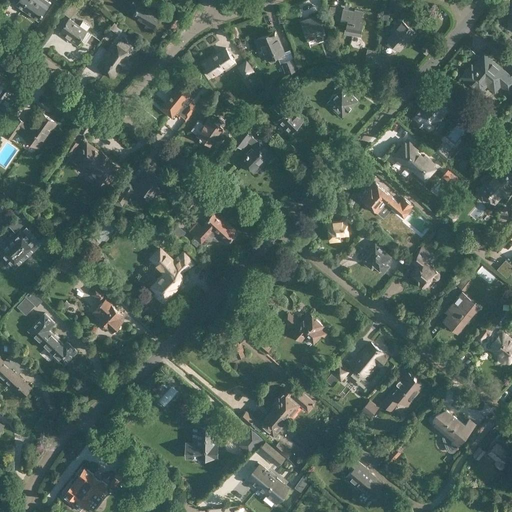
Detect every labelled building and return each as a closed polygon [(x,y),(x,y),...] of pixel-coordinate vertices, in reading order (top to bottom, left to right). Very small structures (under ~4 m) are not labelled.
[(18,0),(16,4),(38,20),(47,8),(38,1),(38,0),(18,0)] [(76,8),(81,0),(73,0),(70,4),(76,8)] [(132,0),(139,4),(132,16),(146,23),(144,28),(151,32),(161,14),(145,5),(147,0),(132,0)] [(361,33),(364,21),(361,20),(363,11),(354,10),(354,11),(343,9),(340,20),(347,21),(345,32),(353,34),(353,31),(361,33)] [(301,20),(307,40),(315,38),(316,42),(327,38),(323,25),(329,23),(325,12),(301,20)] [(59,32),(78,45),(81,39),(86,42),(91,35),(87,32),(88,30),(87,30),(90,26),(83,21),(80,24),(69,17),(59,32)] [(390,30),(393,33),(387,40),(399,50),(404,43),(406,45),(416,33),(400,19),(390,30)] [(276,56),(285,52),(277,32),(276,33),(275,30),(255,38),(258,47),(261,46),(267,60),(268,59),(269,61),(272,62),(275,61),(277,58),(276,56)] [(114,41),(97,66),(114,78),(120,70),(129,57),(131,53),(128,51),(133,45),(121,37),(117,43),(114,41)] [(236,63),(226,48),(203,62),(212,76),(227,66),(229,68),(236,63)] [(387,67),(388,55),(378,54),(377,66),(387,67)] [(473,67),(471,65),(461,77),(476,89),(483,82),(494,92),(500,85),(508,92),(511,87),(511,77),(496,64),(494,66),(482,56),(473,67)] [(293,58),(282,62),(286,74),(297,69),(293,58)] [(238,66),(245,76),(254,71),(246,60),(238,66)] [(322,78),(331,77),(331,70),(331,69),(322,69),(322,78)] [(172,117),(175,114),(179,118),(180,117),(186,121),(197,107),(190,101),(200,90),(192,83),(187,89),(180,83),(162,105),(160,107),(172,117)] [(358,100),(343,85),(335,94),(333,94),(330,96),(330,99),(326,103),(341,117),(358,100)] [(8,88),(0,98),(0,111),(5,115),(19,96),(8,88)] [(443,92),(438,88),(413,117),(419,122),(417,124),(422,128),(423,126),(428,130),(438,118),(441,118),(443,115),(443,113),(453,101),(448,96),(450,94),(445,90),(443,92)] [(279,118),(290,107),(292,109),(294,106),(282,94),(269,107),(279,118)] [(461,98),(454,105),(466,116),(473,109),(461,98)] [(299,106),(306,113),(311,108),(304,101),(299,106)] [(302,120),(292,109),(290,107),(279,118),(278,120),(290,132),(302,120)] [(39,148),(58,122),(40,109),(29,125),(24,122),(25,121),(18,117),(5,135),(12,139),(17,132),(39,148)] [(209,117),(203,124),(198,120),(191,130),(197,134),(196,134),(209,144),(219,131),(229,139),(236,130),(242,121),(234,116),(228,124),(225,122),(222,126),(209,117)] [(252,136),(242,129),(233,141),(242,148),(247,141),(248,141),(252,136)] [(70,156),(79,143),(72,138),(63,151),(70,156)] [(419,147),(409,139),(407,141),(405,139),(392,154),(406,166),(407,164),(414,170),(413,170),(423,179),(424,179),(425,180),(437,166),(435,164),(436,162),(425,153),(423,155),(417,150),(419,147)] [(245,154),(240,159),(238,161),(243,167),(246,165),(252,170),(264,158),(268,163),(274,157),(260,142),(246,155),(245,154)] [(105,186),(119,167),(110,160),(110,159),(100,151),(99,153),(86,143),(82,149),(81,148),(75,156),(81,160),(77,164),(96,177),(95,179),(105,186)] [(504,156),(511,148),(507,143),(499,151),(504,156)] [(441,145),(435,151),(446,161),(451,154),(441,145)] [(511,154),(504,163),(502,162),(496,169),(493,167),(481,180),(484,182),(474,194),(483,201),(487,197),(495,204),(502,196),(503,197),(511,187),(511,154)] [(146,168),(134,186),(129,182),(127,185),(133,190),(131,193),(135,196),(138,195),(141,191),(154,200),(158,194),(161,193),(164,189),(163,185),(166,182),(146,168)] [(448,169),(442,176),(453,185),(459,178),(448,169)] [(376,182),(362,199),(366,202),(364,205),(370,210),(372,207),(378,212),(387,201),(404,216),(412,206),(403,197),(399,202),(376,182)] [(133,190),(127,185),(117,199),(123,204),(131,193),(133,190)] [(195,199),(190,197),(185,204),(189,207),(195,199)] [(442,213),(453,223),(458,216),(454,212),(458,208),(452,202),(442,213)] [(18,206),(13,210),(17,215),(22,210),(18,206)] [(15,231),(29,218),(23,211),(9,224),(15,231)] [(128,221),(137,225),(141,215),(133,211),(128,221)] [(356,218),(347,211),(341,217),(340,219),(327,221),(327,222),(326,222),(326,228),(328,227),(329,237),(349,235),(347,221),(348,221),(349,222),(351,224),(356,218)] [(234,236),(235,234),(213,213),(205,222),(206,223),(202,227),(197,222),(189,231),(196,237),(192,241),(197,246),(201,242),(202,242),(214,229),(228,242),(230,240),(232,240),(234,238),(234,236)] [(170,220),(165,217),(161,223),(166,226),(170,220)] [(360,233),(365,237),(371,230),(366,226),(360,233)] [(30,238),(34,235),(26,227),(1,251),(15,267),(37,246),(30,238)] [(427,237),(432,241),(437,234),(432,230),(427,237)] [(372,250),(363,261),(370,267),(372,265),(378,270),(379,268),(384,272),(389,265),(385,263),(391,256),(378,245),(380,243),(375,239),(368,247),(372,250)] [(69,248),(75,254),(81,248),(74,242),(70,246),(69,248)] [(182,275),(181,274),(181,272),(194,263),(188,253),(179,258),(180,259),(177,262),(160,247),(151,257),(165,270),(150,285),(156,291),(155,293),(164,301),(178,287),(177,285),(180,282),(181,281),(181,280),(182,278),(182,277),(182,276),(182,275)] [(431,256),(422,248),(412,260),(418,265),(412,273),(420,279),(418,282),(425,287),(431,279),(431,280),(432,280),(434,280),(435,280),(436,280),(437,279),(438,278),(438,277),(438,276),(438,275),(438,274),(438,273),(437,272),(436,271),(426,263),(431,256)] [(62,265),(65,269),(75,258),(67,250),(56,260),(57,261),(54,264),(59,269),(62,265)] [(511,265),(505,259),(497,269),(506,277),(511,270),(511,265)] [(471,281),(463,274),(456,283),(464,289),(471,281)] [(106,290),(94,285),(94,286),(92,285),(89,293),(91,294),(103,298),(106,290)] [(37,306),(43,300),(31,289),(25,295),(27,297),(23,302),(30,308),(34,304),(37,306)] [(447,309),(450,311),(443,319),(457,331),(475,309),(470,306),(474,301),(462,291),(447,309)] [(124,315),(106,297),(92,312),(100,320),(100,323),(103,326),(105,326),(112,333),(124,320),(121,318),(124,315)] [(65,364),(77,351),(67,341),(64,344),(49,329),(55,322),(45,312),(28,329),(65,364)] [(322,326),(323,325),(308,312),(303,318),(304,319),(300,323),(288,313),(283,319),(294,328),(291,332),(299,339),(304,333),(314,342),(321,333),(324,337),(329,332),(322,326)] [(259,344),(262,341),(258,338),(263,333),(249,320),(241,328),(259,344)] [(486,336),(487,337),(493,330),(486,324),(475,338),(481,342),(486,336)] [(494,335),(497,337),(491,345),(495,348),(494,350),(508,362),(511,357),(511,339),(499,329),(494,335)] [(262,341),(259,344),(258,346),(266,353),(271,348),(263,340),(262,341)] [(238,341),(232,344),(238,358),(245,355),(238,341)] [(371,342),(352,365),(365,376),(366,374),(368,374),(372,369),(372,366),(376,362),(380,366),(381,365),(383,366),(388,360),(387,357),(388,356),(384,353),(384,352),(371,342)] [(13,347),(8,343),(7,344),(4,344),(4,351),(8,351),(13,347)] [(3,362),(0,358),(0,375),(23,397),(31,388),(17,375),(21,371),(18,369),(25,361),(16,352),(10,359),(8,357),(3,362)] [(331,372),(341,380),(349,370),(339,361),(331,372)] [(397,383),(397,384),(382,403),(386,407),(389,403),(394,403),(398,398),(406,405),(423,385),(407,372),(403,376),(403,380),(400,380),(400,379),(399,379),(397,382),(397,383)] [(315,402),(298,387),(293,393),(286,387),(273,403),(275,405),(289,417),(300,404),(308,411),(315,402)] [(370,417),(379,406),(370,399),(361,409),(370,417)] [(255,418),(246,410),(240,417),(249,425),(251,423),(259,431),(263,426),(274,436),(289,417),(275,405),(260,423),(255,419),(255,418)] [(438,428),(439,426),(446,432),(444,433),(443,436),(442,436),(443,437),(447,450),(448,450),(449,451),(450,452),(451,452),(452,452),(453,452),(454,451),(455,451),(461,444),(459,442),(474,424),(469,419),(464,425),(447,410),(446,410),(445,410),(434,414),(431,415),(430,416),(429,417),(428,418),(429,419),(429,420),(430,421),(438,428)] [(198,443),(186,443),(186,450),(185,450),(185,455),(186,455),(186,457),(209,457),(209,458),(214,458),(214,457),(217,457),(218,444),(214,443),(215,425),(205,425),(205,420),(198,420),(198,443)] [(353,435),(348,430),(344,435),(349,439),(353,435)] [(253,431),(249,436),(258,443),(262,438),(253,431)] [(279,451),(284,446),(279,441),(274,447),(279,451)] [(277,453),(265,442),(254,453),(261,458),(265,456),(271,461),(277,453)] [(501,444),(499,445),(496,442),(488,453),(497,460),(494,463),(501,468),(511,455),(506,450),(507,449),(501,444)] [(479,459),(486,451),(479,445),(472,454),(479,459)] [(392,463),(401,452),(396,448),(387,458),(392,463)] [(369,470),(350,455),(343,464),(351,471),(345,477),(369,497),(382,482),(368,471),(369,470)] [(125,458),(114,476),(126,483),(137,466),(125,458)] [(305,465),(300,461),(296,465),(301,469),(305,465)] [(103,480),(102,480),(100,479),(102,477),(95,472),(94,474),(85,468),(64,498),(71,503),(75,498),(86,506),(87,504),(94,509),(103,497),(104,498),(109,492),(104,489),(108,484),(108,479),(107,479),(103,480)] [(412,482),(418,476),(410,468),(403,475),(412,482)] [(288,494),(261,470),(252,478),(255,480),(251,485),(274,504),(279,498),(282,501),(288,494)] [(304,474),(299,480),(305,484),(310,478),(304,474)] [(109,483),(115,487),(119,481),(113,477),(109,483)]
